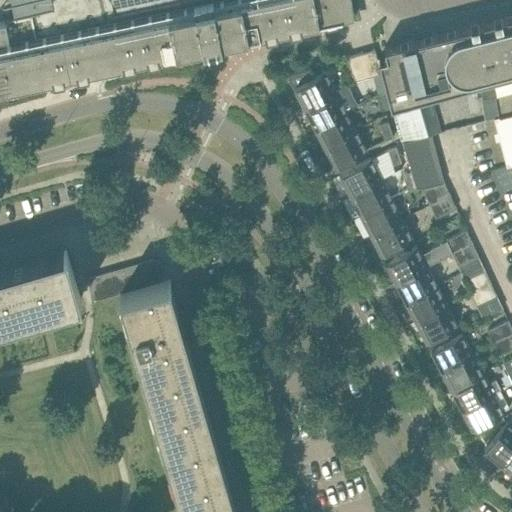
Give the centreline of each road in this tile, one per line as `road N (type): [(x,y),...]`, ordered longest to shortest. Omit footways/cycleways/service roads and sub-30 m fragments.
road 1 (tertiary): [(460,511),(285,196),(240,140),(202,115),(150,101),(73,109),(0,133)]
road 2 (tertiary): [(0,170),(138,138),(187,150),(230,178),(284,248),(424,511)]
